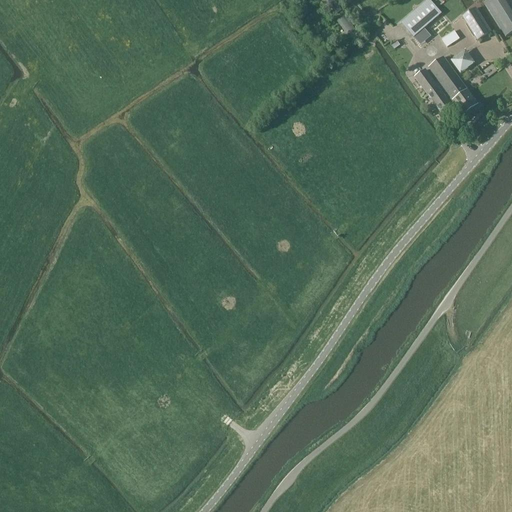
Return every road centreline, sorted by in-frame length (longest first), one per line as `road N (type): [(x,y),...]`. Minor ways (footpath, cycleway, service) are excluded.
road 1 (unclassified): [(204,511),(393,256),(511,120)]
road 2 (unclassified): [(264,511),(288,478),(375,400),(511,209)]
